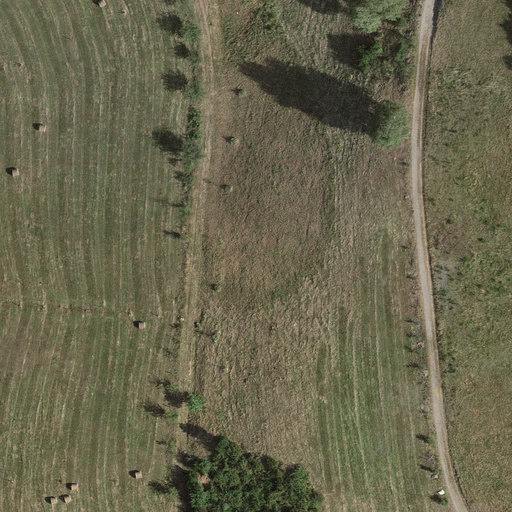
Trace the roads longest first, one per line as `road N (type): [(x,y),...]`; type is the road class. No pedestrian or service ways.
road 1 (track): [(433,0),(423,35),(418,245),(446,474),(465,511)]
road 2 (track): [(192,0),(207,39),(209,121),(181,488),(189,511)]
